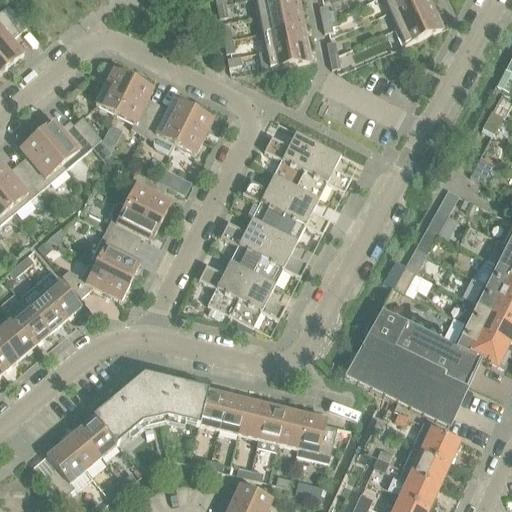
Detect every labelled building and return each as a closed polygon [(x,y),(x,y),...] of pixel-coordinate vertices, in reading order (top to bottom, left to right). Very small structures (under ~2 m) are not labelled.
[(213,0),(215,10),(224,8),(222,0),(213,0)] [(266,0),(254,2),(258,20),(298,12),(295,0),(266,0)] [(425,0),(381,0),(389,16),(425,0)] [(433,16),(426,0),(425,0),(389,16),(396,32),(433,16)] [(226,21),(224,8),(215,10),(218,23),(226,21)] [(318,11),(320,24),(336,21),(335,13),(327,14),(326,9),(318,11)] [(258,20),(261,38),(301,30),(298,12),(258,20)] [(0,68),(4,74),(22,59),(10,44),(20,37),(1,14),(0,15),(0,68)] [(441,33),(433,16),(396,32),(404,50),(441,33)] [(338,29),(336,21),(320,24),(323,38),(332,36),(331,30),(338,29)] [(261,38),(265,55),(305,47),(301,30),(261,38)] [(220,33),(222,45),(231,44),(228,31),(220,33)] [(324,43),(328,61),(336,59),(333,42),(324,43)] [(233,56),(231,44),(222,45),(225,58),(233,56)] [(308,66),(305,47),(265,55),(268,74),(308,66)] [(339,72),(336,59),(328,61),(330,74),(339,72)] [(227,72),(240,69),(239,60),(226,63),(227,72)] [(94,109),(114,119),(132,84),(112,74),(94,109)] [(129,134),(141,140),(154,114),(144,109),(152,94),(132,84),(114,119),(132,128),(129,134)] [(511,102),(501,97),(491,116),(501,121),(503,122),(511,104),(511,102)] [(168,160),(174,150),(192,114),(172,104),(164,119),(154,114),(141,140),(153,146),(151,149),(152,151),(154,153),(168,160)] [(212,125),(192,114),(174,150),(194,160),(212,125)] [(491,116),(490,116),(481,133),(492,138),(501,121),(491,116)] [(81,122),(72,130),(91,152),(100,144),(81,122)] [(52,125),(35,139),(65,174),(91,152),(72,130),(63,137),(52,125)] [(280,165),(272,181),(294,192),(316,149),(294,138),(287,151),(270,142),(263,156),(280,165)] [(29,166),(20,173),(39,196),(65,174),(35,139),(18,154),(29,166)] [(339,161),(316,149),(294,192),(317,204),(325,188),(342,197),(350,182),(333,174),(339,161)] [(493,167),(479,160),(469,179),(483,186),(493,167)] [(1,168),(0,168),(0,201),(13,217),(39,196),(20,173),(11,181),(1,168)] [(160,188),(155,186),(135,175),(128,188),(134,190),(125,208),(124,209),(160,227),(170,207),(155,199),(160,188)] [(174,179),(168,192),(184,201),(191,187),(174,179)] [(258,208),(250,224),(273,235),(294,192),(272,181),(265,193),(248,185),(241,199),(258,208)] [(311,216),(317,204),(294,192),(273,235),(295,247),(304,231),(321,240),(328,225),(311,216)] [(446,194),(435,214),(447,219),(457,200),(446,194)] [(0,228),(13,217),(0,201),(0,228)] [(149,246),(160,227),(124,209),(125,208),(119,205),(119,206),(116,208),(113,211),(110,217),(109,221),(110,224),(104,236),(130,249),(135,239),(149,246)] [(435,214),(425,233),(436,239),(447,219),(435,214)] [(236,251),(228,267),(251,278),(273,235),(250,224),(244,236),(226,227),(219,242),(236,251)] [(60,231),(45,244),(57,250),(64,235),(60,231)] [(425,233),(414,253),(425,259),(436,239),(425,233)] [(289,259),(295,247),(273,235),(251,278),(274,290),(282,274),(299,282),(306,268),(289,259)] [(125,259),(130,249),(104,236),(89,266),(129,286),(139,267),(125,259)] [(36,252),(43,260),(52,252),(45,244),(36,252)] [(497,244),(487,264),(511,277),(511,252),(506,249),(497,244)] [(414,278),(425,259),(414,253),(405,269),(403,273),(414,278)] [(27,260),(16,269),(22,275),(32,267),(27,260)] [(404,298),(414,278),(403,273),(405,269),(396,263),(382,287),(404,298)] [(511,277),(487,264),(477,285),(511,302),(511,277)] [(119,306),(129,286),(89,266),(80,282),(66,276),(60,281),(79,303),(92,292),(119,306)] [(219,317),(229,322),(251,278),(228,267),(222,279),(205,270),(197,285),(214,293),(206,310),(210,312),(219,317)] [(12,284),(22,275),(16,269),(7,277),(12,284)] [(34,289),(41,298),(64,325),(80,311),(57,284),(50,276),(34,289)] [(267,302),(274,290),(251,278),(229,322),(251,333),(260,316),(277,325),(284,311),(267,302)] [(467,305),(476,310),(511,327),(511,302),(477,285),(467,305)] [(41,298),(25,311),(48,338),(64,325),(41,298)] [(511,327),(476,310),(466,330),(506,350),(511,338),(511,327)] [(25,311),(10,324),(33,351),(48,338),(25,311)] [(210,312),(207,318),(216,323),(219,317),(210,312)] [(445,344),(381,314),(343,381),(447,431),(479,362),(456,350),(457,349),(445,344)] [(10,324),(0,331),(0,344),(17,364),(33,351),(10,324)] [(496,370),(506,350),(466,330),(466,331),(455,325),(445,344),(457,349),(456,350),(479,362),(496,370)] [(0,344),(0,375),(1,377),(17,364),(0,344)] [(142,379),(91,422),(114,449),(115,450),(125,442),(128,445),(142,433),(164,428),(182,432),(184,427),(198,430),(207,395),(142,379)] [(207,395),(198,430),(217,435),(226,400),(207,395)] [(226,400),(217,435),(237,439),(245,405),(226,400)] [(245,405),(237,439),(257,444),(265,409),(245,405)] [(257,444),(255,452),(275,457),(277,449),(285,414),(265,409),(257,444)] [(285,414),(277,449),(296,454),(304,419),(285,414)] [(404,431),(407,423),(396,418),(393,426),(404,431)] [(296,454),(294,460),(327,468),(336,433),(324,430),(325,424),(304,419),(296,454)] [(91,422),(77,434),(100,462),(114,449),(91,422)] [(385,430),(375,425),(371,432),(381,437),(385,430)] [(422,429),(411,452),(448,469),(449,466),(451,466),(454,458),(453,457),(458,446),(422,429)] [(153,442),(152,433),(144,434),(145,443),(153,442)] [(77,434),(61,447),(84,475),(100,462),(77,434)] [(55,473),(43,483),(62,502),(73,493),(69,487),(84,475),(61,447),(45,461),(55,473)] [(411,452),(401,474),(438,491),(448,469),(411,452)] [(380,455),(376,463),(388,468),(391,460),(380,455)] [(195,471),(208,474),(210,465),(197,462),(195,471)] [(384,477),(388,468),(376,463),(372,472),(384,477)] [(223,468),(210,465),(208,474),(220,477),(223,468)] [(235,480),(247,483),(249,475),(237,472),(235,480)] [(403,489),(398,500),(424,511),(428,511),(438,491),(401,474),(396,486),(403,489)] [(262,478),(249,475),(247,483),(260,486),(262,478)] [(130,478),(120,486),(125,493),(135,485),(130,478)] [(287,493),(289,484),(276,481),(274,490),(287,493)] [(115,501),(125,493),(120,486),(110,495),(115,501)] [(222,498),(219,505),(235,511),(266,511),(271,504),(238,489),(232,502),(222,498)] [(317,493),(303,490),(301,498),(315,502),(317,493)] [(393,511),(392,511),(424,511),(398,500),(391,496),(385,508),(393,511)] [(359,499),(355,507),(366,511),(367,511),(371,504),(359,499)]
